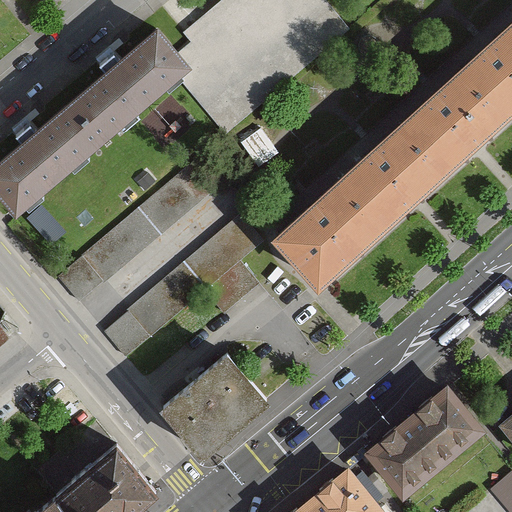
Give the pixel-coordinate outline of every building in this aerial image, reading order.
[(190,56),(171,73),(224,133),(349,25),(326,0),(218,0),(185,29),(192,37),(181,46),(190,56)] [(181,46),(156,17),(71,91),(105,130),(171,73),(190,56),(181,46)] [(511,19),(459,67),(505,119),(511,112),(511,19)] [(446,172),(505,119),(459,67),(399,120),(446,172)] [(105,130),(71,91),(0,152),(0,185),(17,206),(105,130)] [(383,228),(446,172),(399,120),(337,176),(383,228)] [(56,273),(78,298),(229,170),(207,144),(56,273)] [(322,284),(383,228),(337,176),(275,232),(322,284)] [(234,216),(103,330),(126,357),(214,281),(240,258),(257,243),(234,216)] [(240,258),(214,281),(233,302),(259,278),(240,258)] [(202,449),(263,397),(220,347),(159,400),(202,449)] [(486,419),(446,373),(408,406),(447,452),(486,419)] [(511,405),(499,416),(511,430),(511,405)] [(447,452),(408,406),(366,442),(406,488),(447,452)] [(54,495),(68,511),(136,511),(159,493),(116,443),(54,495)] [(375,511),(386,503),(352,463),(309,500),(318,511),(375,511)] [(511,511),(511,473),(509,470),(489,487),(500,499),(511,511)] [(68,511),(54,495),(33,511),(68,511)] [(318,511),(309,500),(294,511),(318,511)]
